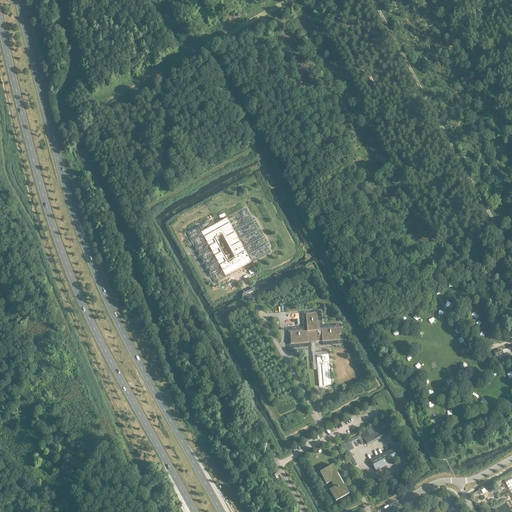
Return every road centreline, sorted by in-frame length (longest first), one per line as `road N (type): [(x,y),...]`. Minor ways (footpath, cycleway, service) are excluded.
road 1 (primary): [(221,511),(128,343),(85,245),(18,0)]
road 2 (primary): [(0,27),(69,273),(195,511)]
road 3 (track): [(373,0),(504,239),(499,269),(511,294)]
